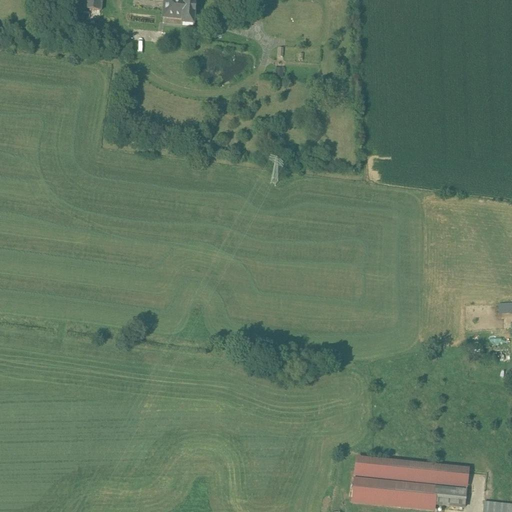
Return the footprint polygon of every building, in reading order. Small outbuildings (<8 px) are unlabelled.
[(77,0),(77,9),(100,12),(101,0),(77,0)] [(183,0),(171,0),(170,18),(182,19),(183,0)] [(196,0),(183,0),(182,19),(181,26),(194,27),(196,0)] [(511,314),(511,303),(499,303),(499,314),(511,314)] [(510,342),(482,343),(483,363),(511,361),(510,342)] [(467,474),(357,463),(353,503),(433,511),(434,505),(435,489),(466,492),(467,474)] [(466,492),(435,489),(434,505),(464,508),(466,492)]
